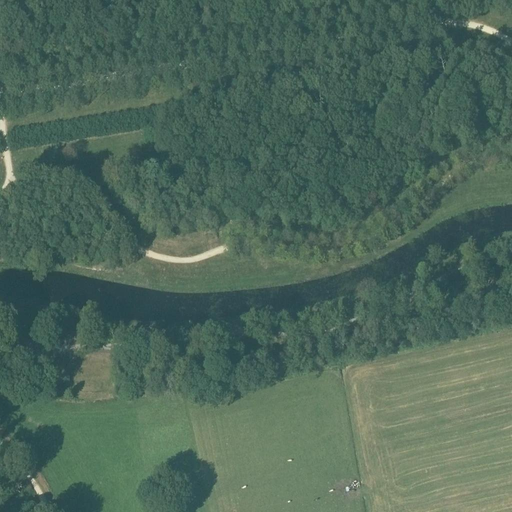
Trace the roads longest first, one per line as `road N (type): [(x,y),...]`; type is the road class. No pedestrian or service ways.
road 1 (track): [(10,183),(59,183),(88,196),(142,249),(194,259),(244,241),(328,249),(367,242),(457,166),(511,159)]
road 2 (track): [(511,39),(461,19),(420,23),(0,94)]
